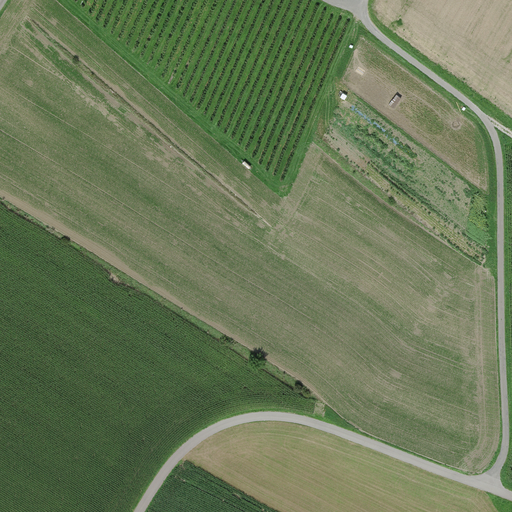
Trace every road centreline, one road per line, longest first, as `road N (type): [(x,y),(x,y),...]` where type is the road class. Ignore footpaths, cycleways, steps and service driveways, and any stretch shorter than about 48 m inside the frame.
road 1 (track): [(140,511),(170,462),(199,437),(264,419),(305,423),(511,495)]
road 2 (track): [(486,486),(506,436),(500,167),(484,116)]
road 3 (track): [(484,116),(378,34),(362,7)]
